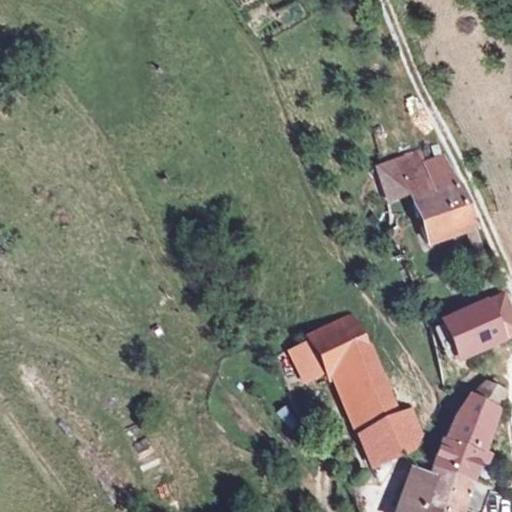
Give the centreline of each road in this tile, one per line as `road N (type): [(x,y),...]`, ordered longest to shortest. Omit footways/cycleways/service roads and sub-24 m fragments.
road 1 (track): [(380,0),(511,283)]
road 2 (track): [(226,397),(287,455),(324,511)]
